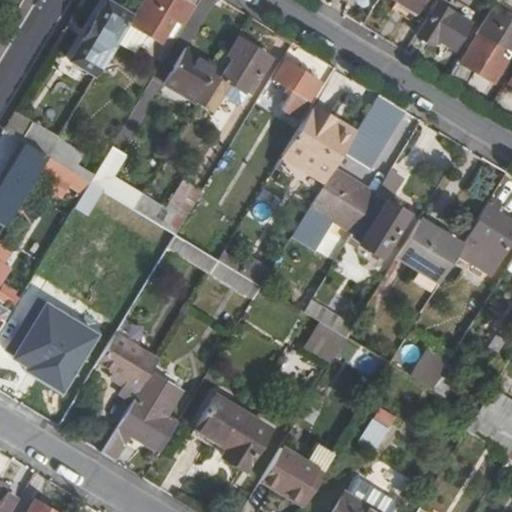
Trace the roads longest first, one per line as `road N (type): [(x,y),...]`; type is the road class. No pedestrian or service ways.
road 1 (residential): [(269,0),(511,146)]
road 2 (residential): [(147,511),(0,422)]
